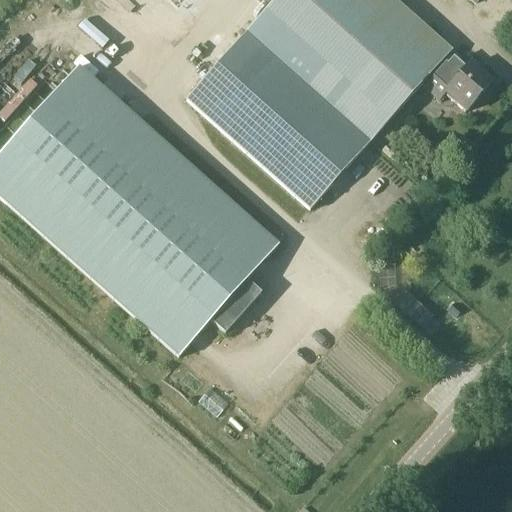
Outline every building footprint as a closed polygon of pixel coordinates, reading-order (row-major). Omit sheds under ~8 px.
[(54,0),(80,25),(96,8),(88,0),(54,0)] [(393,0),(278,0),(248,34),(187,102),(310,211),(421,86),(440,103),(446,97),(466,115),(493,85),(470,64),(468,67),(393,0)] [(251,11),(262,1),(261,0),(241,0),(232,8),(246,24),(255,15),(251,11)] [(0,156),(0,201),(178,360),(209,325),(224,337),(260,297),(245,284),(277,249),(140,126),(77,70),(0,156)] [(406,143),(412,136),(407,132),(401,139),(406,143)] [(390,145),(382,154),(391,162),(399,153),(390,145)] [(432,320),(404,294),(394,305),(422,331),(432,320)] [(228,407),(209,391),(198,405),(216,421),(228,407)]
